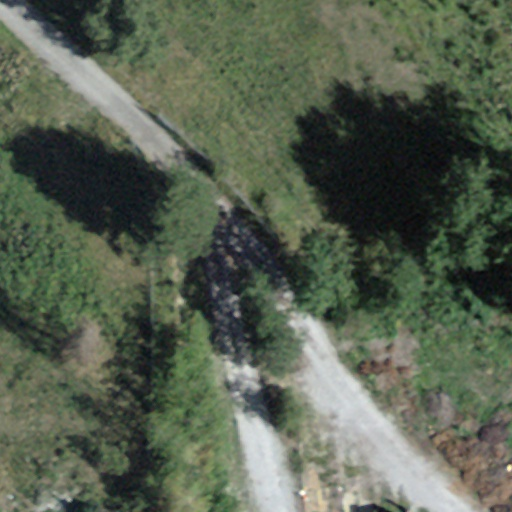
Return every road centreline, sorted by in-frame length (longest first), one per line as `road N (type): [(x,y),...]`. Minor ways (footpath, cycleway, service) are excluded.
road 1 (track): [(0,6),(200,196),(458,511)]
road 2 (track): [(255,391),(247,253)]
road 3 (track): [(294,511),(255,391)]
